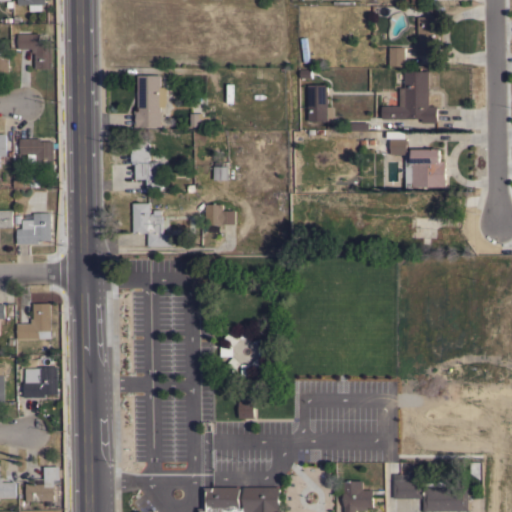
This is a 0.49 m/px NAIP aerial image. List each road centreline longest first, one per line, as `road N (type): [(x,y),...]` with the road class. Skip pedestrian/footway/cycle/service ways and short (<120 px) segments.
road 1 (secondary): [(87,511),(79,0)]
road 2 (residential): [(496,221),(491,0)]
